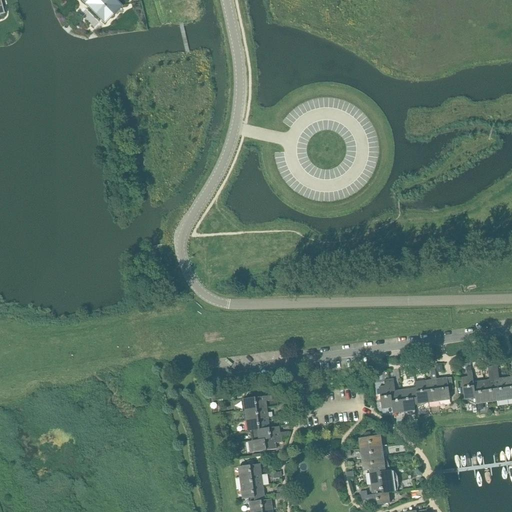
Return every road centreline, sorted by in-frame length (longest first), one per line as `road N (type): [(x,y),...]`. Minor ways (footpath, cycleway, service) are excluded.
road 1 (residential): [(316,304),(217,302),(194,286),(183,265),(181,235),(221,165),(238,110),(225,0)]
road 2 (residential): [(436,511),(423,460),(371,413),(357,405),(300,412),(293,361)]
road 3 (residential): [(293,361),(511,331)]
road 4 (track): [(0,330),(42,333),(144,318),(188,310),(206,297)]
road 5 (residential): [(316,304),(511,299)]
